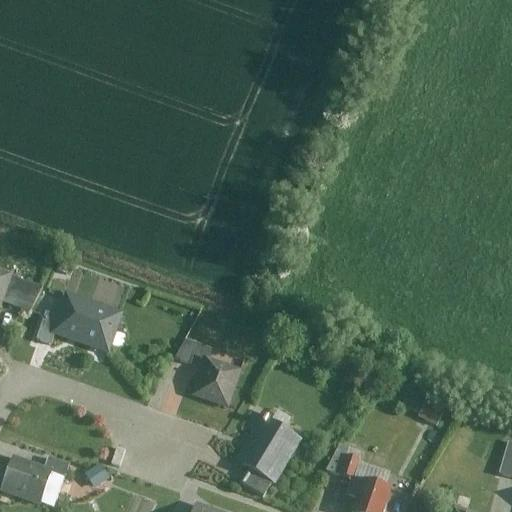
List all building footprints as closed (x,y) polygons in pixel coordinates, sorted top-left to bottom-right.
[(0,326),(13,288),(0,282),(0,326)] [(53,299),(31,293),(23,321),(45,328),(53,299)] [(110,356),(123,316),(71,300),(58,340),(110,356)] [(209,347),(186,339),(178,362),(194,368),(197,358),(204,361),(209,347)] [(231,412),(244,375),(208,362),(195,399),(231,412)] [(449,415),(432,406),(424,421),(441,430),(449,415)] [(277,481),(298,441),(254,418),(249,428),(259,434),(243,464),(255,471),(277,481)] [(511,445),(510,445),(503,476),(511,477),(511,445)] [(357,477),(361,455),(341,451),(334,471),(357,477)] [(74,466),(49,460),(46,473),(56,475),(71,479),(74,466)] [(46,473),(16,464),(7,498),(47,509),(56,475),(46,473)] [(106,467),(90,473),(95,487),(111,482),(106,467)] [(249,486),(270,496),(277,481),(255,471),(249,486)] [(388,511),(394,491),(352,479),(349,491),(364,496),(359,511),(388,511)]
